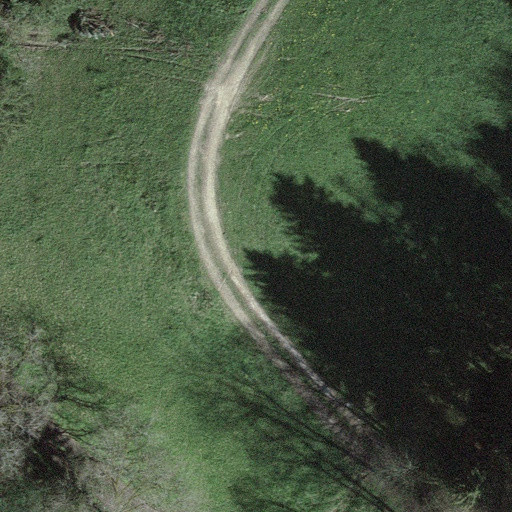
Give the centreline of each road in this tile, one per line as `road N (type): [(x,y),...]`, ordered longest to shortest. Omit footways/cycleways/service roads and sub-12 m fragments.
road 1 (track): [(437,511),(240,306),(203,203),(216,118),(284,0)]
road 2 (track): [(0,377),(136,511)]
